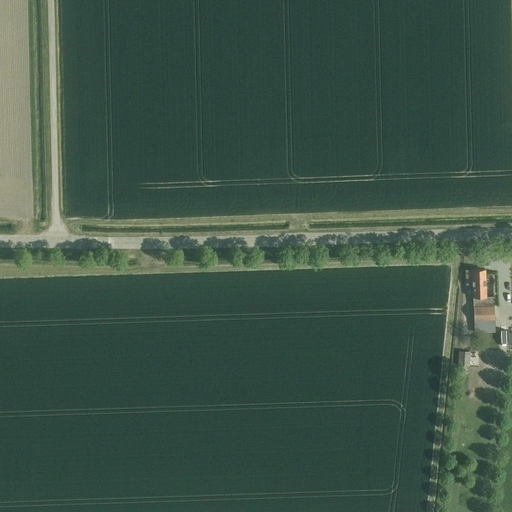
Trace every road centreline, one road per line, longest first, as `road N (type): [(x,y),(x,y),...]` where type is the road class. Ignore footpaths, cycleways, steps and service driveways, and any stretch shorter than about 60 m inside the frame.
road 1 (tertiary): [(56,242),(511,233)]
road 2 (unclassified): [(56,242),(52,0)]
